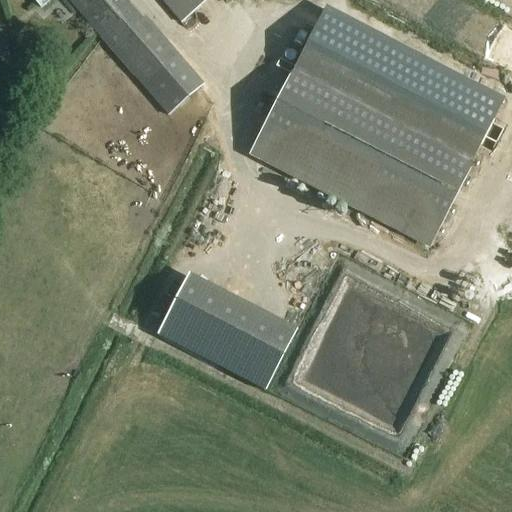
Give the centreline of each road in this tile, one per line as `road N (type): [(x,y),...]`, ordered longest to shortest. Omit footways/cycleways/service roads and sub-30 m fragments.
road 1 (unknown): [(248,100),(238,129),(241,171),(265,194),(411,264),(449,263),(474,244),(511,135)]
road 2 (unknown): [(152,0),(248,100)]
